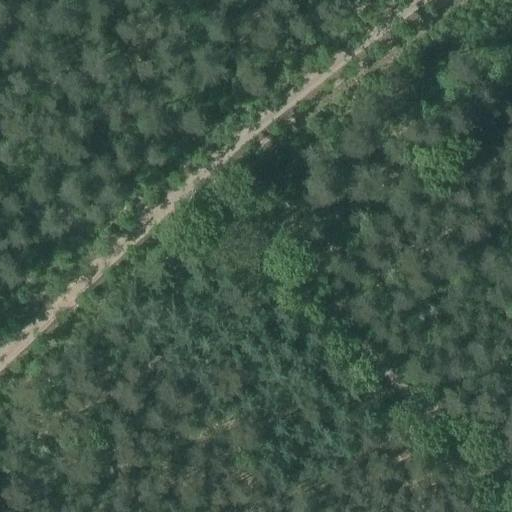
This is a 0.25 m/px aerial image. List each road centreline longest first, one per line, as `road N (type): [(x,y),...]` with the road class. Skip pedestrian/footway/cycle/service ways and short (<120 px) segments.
road 1 (track): [(429,0),(284,107),(0,352)]
road 2 (track): [(202,176),(511,498)]
